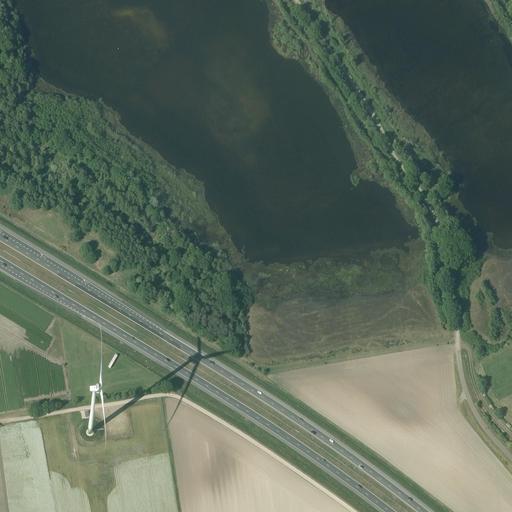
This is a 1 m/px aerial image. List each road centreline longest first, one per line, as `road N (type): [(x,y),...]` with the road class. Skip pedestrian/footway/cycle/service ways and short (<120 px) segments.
road 1 (unclassified): [(511,462),(492,444),(464,392),(439,228),(293,0)]
road 2 (motorway): [(422,511),(249,388),(0,236)]
road 3 (motorway): [(0,260),(237,405),(389,511)]
road 4 (track): [(0,420),(175,395),(351,511)]
road 5 (track): [(244,359),(269,369),(456,342)]
